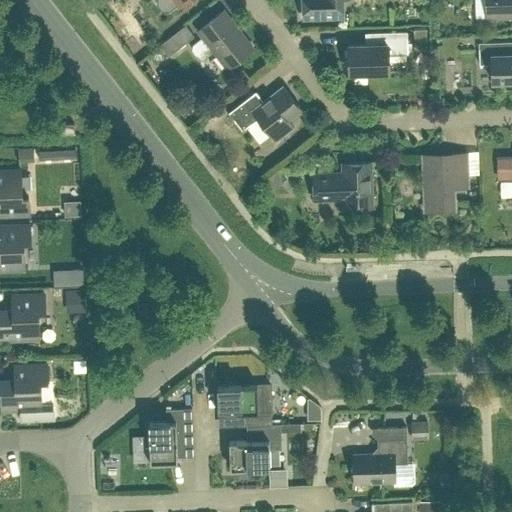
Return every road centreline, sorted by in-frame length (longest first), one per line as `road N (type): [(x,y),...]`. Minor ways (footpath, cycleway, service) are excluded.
road 1 (tertiary): [(240,266),(32,0)]
road 2 (residential): [(511,117),(348,117),(251,0)]
road 3 (tertiary): [(257,295),(297,341),(341,365),(511,364)]
road 4 (tertiary): [(511,284),(276,282)]
road 5 (residential): [(78,435),(257,295)]
road 6 (residential): [(325,511),(314,495),(204,498)]
road 7 (residential): [(81,501),(204,498)]
